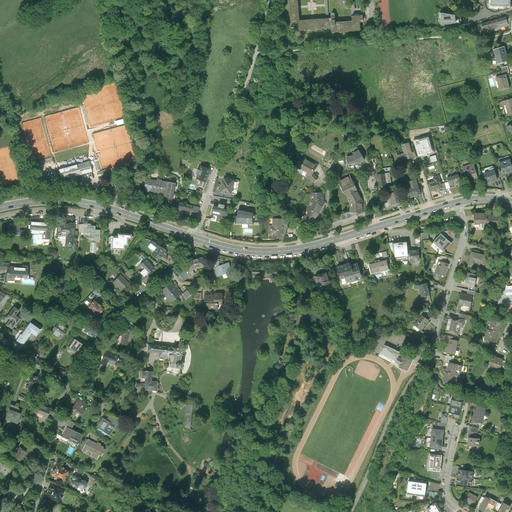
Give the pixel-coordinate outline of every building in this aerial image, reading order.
[(291,0),(293,20),(298,20),(299,30),(335,28),(335,32),(363,30),(363,20),(366,20),(366,15),(355,16),(355,21),(338,22),(337,13),(337,12),(336,11),(335,11),(335,12),(334,12),(334,13),(334,18),(331,18),(329,19),(302,20),(300,0),(291,0)] [(485,6),(481,3),(476,9),(478,11),(480,9),(482,10),(485,6)] [(460,15),(442,12),(443,24),(464,23),(463,17),(461,17),(460,15)] [(509,15),(485,22),(487,29),(500,25),(499,23),(511,20),(509,15)] [(493,50),(495,57),(506,54),(504,47),(493,50)] [(508,61),(506,54),(495,57),(497,64),(499,63),(507,61),(508,61)] [(507,66),(501,67),(503,74),(509,72),(507,66)] [(506,75),(496,78),(499,91),(509,89),(506,75)] [(511,99),(501,102),(502,106),(506,105),(508,115),(511,114),(511,99)] [(428,136),(414,141),(419,155),(433,151),(428,136)] [(412,153),(408,142),(402,144),(404,153),(397,155),(397,153),(393,154),(396,162),(413,157),(412,153)] [(359,149),(354,152),(355,154),(353,155),(346,156),(348,166),(357,164),(365,160),(359,149)] [(309,173),(311,177),(316,171),(321,163),(307,155),(300,166),(303,167),(303,166),(310,170),(309,173)] [(511,167),(510,160),(499,163),(502,171),(503,174),(511,171),(511,167)] [(82,173),(95,170),(92,161),(80,165),(82,172),(82,173)] [(80,163),(61,168),(64,177),(82,172),(80,165),(80,163)] [(474,163),(462,166),(464,171),(467,170),(470,179),(478,177),(474,163)] [(207,180),(211,168),(202,165),(201,169),(199,168),(198,173),(200,173),(198,177),(207,180)] [(490,172),(484,174),(487,184),(494,182),(493,181),(497,180),(496,177),(494,170),(490,171),(490,172)] [(320,177),(316,171),(311,177),(315,181),(320,177)] [(377,174),(378,187),(386,185),(386,183),(384,173),(382,174),(377,174)] [(338,181),(346,196),(357,190),(349,175),(338,181)] [(458,175),(447,178),(448,182),(449,185),(460,183),(458,175)] [(439,176),(433,177),(434,180),(427,182),(429,188),(431,188),(432,191),(442,188),(441,184),(439,176)] [(159,179),(148,177),(147,185),(146,191),(168,195),(171,180),(159,178),(159,179)] [(238,180),(227,178),(227,181),(226,181),(223,192),(235,195),(238,180)] [(177,182),(171,180),(168,195),(174,196),(177,182)] [(416,180),(408,182),(410,187),(406,188),(408,197),(420,194),(416,180)] [(362,200),(357,190),(346,196),(350,204),(350,212),(356,213),(361,213),(362,200)] [(398,191),(389,194),(392,205),(402,202),(398,191)] [(311,203),(307,209),(318,214),(323,205),(323,194),(311,194),(311,203)] [(174,196),(168,195),(166,203),(195,209),(196,205),(196,204),(173,199),(174,196)] [(226,202),(220,201),(218,207),(213,206),(212,214),(218,216),(216,221),(224,223),(226,215),(227,215),(228,210),(224,209),(226,202)] [(313,223),(318,214),(307,209),(303,217),(297,221),(303,230),(313,223)] [(254,214),(238,211),(237,217),(234,216),(233,219),(236,220),(236,225),(243,225),(243,229),(248,229),(248,225),(254,225),(254,214)] [(350,212),(330,218),(331,224),(356,216),(356,213),(350,212)] [(487,214),(474,213),(474,224),(487,224),(487,215),(487,214)] [(500,215),(487,215),(487,224),(487,225),(490,225),(499,225),(500,215)] [(281,219),(272,219),(272,226),(268,226),(268,235),(281,236),(281,224),(281,219)] [(52,223),(29,221),(28,233),(39,234),(39,230),(43,231),(43,239),(51,240),(52,223)] [(14,224),(9,224),(8,233),(13,233),(13,235),(22,235),(22,230),(19,230),(19,223),(14,223),(14,224)] [(75,223),(58,223),(57,236),(66,237),(66,247),(73,247),(74,240),(74,232),(75,223)] [(84,225),(79,225),(78,232),(84,233),(84,234),(89,234),(89,239),(94,239),(94,241),(100,241),(101,230),(95,230),(96,226),(91,226),(91,224),(84,224),(84,225)] [(118,231),(118,234),(111,234),(111,249),(124,249),(124,245),(127,245),(128,238),(131,238),(131,232),(118,231)] [(437,245),(443,251),(450,243),(441,234),(433,243),(436,245),(437,245)] [(159,246),(153,242),(149,247),(155,252),(153,256),(160,260),(166,250),(159,246)] [(407,252),(406,243),(402,243),(402,242),(392,243),(392,244),(394,251),(396,258),(396,261),(408,259),(407,252)] [(413,251),(407,252),(408,259),(410,259),(410,261),(419,260),(418,250),(418,249),(413,250),(413,251)] [(487,255),(471,252),(468,266),(475,268),(476,263),(485,265),(487,255)] [(154,267),(145,258),(136,267),(140,272),(144,276),(154,267)] [(192,270),(196,267),(204,266),(203,258),(194,260),(185,266),(188,270),(189,272),(192,270)] [(386,261),(369,265),(371,274),(384,270),(388,269),(386,261)] [(444,263),(439,261),(438,261),(435,273),(433,277),(435,279),(437,280),(439,279),(440,275),(444,276),(448,264),(444,263)] [(10,264),(0,263),(0,270),(8,270),(7,279),(13,279),(13,278),(28,278),(28,267),(23,267),(23,268),(10,267),(10,264)] [(228,266),(228,263),(219,266),(218,266),(218,268),(213,269),(214,271),(213,271),(214,274),(215,278),(235,271),(234,268),(235,268),(234,264),(228,266)] [(349,264),(337,267),(342,285),(362,279),(357,263),(350,266),(349,264)] [(188,270),(180,275),(184,281),(195,274),(192,270),(189,272),(188,270)] [(146,277),(144,276),(140,272),(135,277),(141,282),(146,277)] [(476,274),(468,272),(465,285),(474,287),(476,278),(475,278),(476,274)] [(329,282),(327,273),(315,276),(318,284),(319,284),(321,291),(332,288),(330,281),(329,282)] [(129,284),(121,276),(113,284),(115,286),(117,288),(118,287),(122,291),(129,284)] [(179,294),(171,284),(162,292),(170,301),(179,294)] [(430,299),(426,284),(419,286),(419,289),(421,297),(427,295),(428,300),(430,299)] [(507,284),(498,285),(499,297),(497,297),(498,304),(506,303),(506,304),(511,303),(511,286),(507,287),(507,284)] [(102,293),(98,288),(82,304),(87,308),(88,307),(96,299),(102,293)] [(191,295),(187,291),(182,294),(186,299),(191,295)] [(61,303),(50,292),(47,295),(58,306),(61,303)] [(213,295),(205,295),(205,302),(207,302),(207,308),(208,309),(217,309),(217,302),(222,302),(222,295),(221,294),(214,294),(215,299),(213,299),(213,295)] [(470,307),(473,296),(467,295),(461,294),(458,304),(461,305),(470,307)] [(102,305),(96,299),(88,307),(97,317),(104,310),(101,307),(102,305)] [(19,311),(14,307),(7,318),(10,320),(6,326),(12,330),(16,324),(17,325),(21,319),(16,316),(19,311)] [(422,315),(426,319),(431,313),(427,308),(420,314),(422,316),(422,315)] [(134,314),(128,322),(133,326),(139,317),(134,314)] [(426,319),(422,315),(422,316),(414,325),(421,331),(429,321),(426,319)] [(459,319),(449,317),(446,332),(458,335),(460,327),(463,327),(464,320),(459,319)] [(491,319),(488,329),(497,332),(499,333),(502,322),(491,319)] [(41,331),(30,323),(23,334),(15,328),(9,337),(16,342),(13,345),(20,350),(22,347),(31,334),(37,337),(41,331)] [(68,330),(57,323),(51,332),(61,339),(68,330)] [(90,327),(87,327),(84,331),(94,338),(97,333),(90,327)] [(132,332),(125,327),(123,330),(122,329),(119,332),(123,335),(121,343),(128,345),(132,332)] [(494,342),(497,332),(488,329),(487,329),(484,339),(494,342)] [(452,340),(446,338),(443,352),(455,354),(458,341),(452,340)] [(83,345),(74,339),(68,348),(77,354),(83,345)] [(407,352),(387,343),(383,352),(399,359),(401,355),(404,357),(407,352)] [(182,349),(148,345),(147,352),(160,353),(160,356),(170,358),(170,361),(169,361),(169,367),(181,369),(182,362),(180,362),(182,349)] [(41,347),(37,353),(42,357),(46,351),(41,347)] [(109,354),(105,352),(102,358),(103,358),(101,364),(105,365),(107,361),(120,366),(122,361),(118,359),(118,358),(118,356),(113,354),(112,356),(109,355),(109,354)] [(416,357),(407,352),(404,357),(401,355),(399,359),(398,361),(411,367),(416,357)] [(503,359),(491,356),(488,365),(500,369),(502,361),(503,359)] [(504,362),(502,361),(500,369),(498,373),(506,376),(511,358),(506,356),(504,362)] [(97,365),(91,362),(88,367),(94,371),(97,365)] [(461,366),(449,363),(446,372),(458,375),(459,375),(461,366)] [(152,372),(142,371),(140,383),(136,383),(136,388),(140,388),(140,390),(141,390),(144,390),(157,391),(158,382),(151,382),(152,372)] [(445,372),(443,382),(455,385),(458,375),(446,372),(445,372)] [(25,388),(26,390),(28,391),(30,390),(33,391),(36,381),(36,380),(37,380),(38,378),(37,377),(36,376),(35,377),(32,376),(31,378),(29,378),(27,383),(29,384),(28,385),(26,386),(25,388)] [(87,405),(77,399),(72,408),(73,409),(77,411),(82,414),(87,405)] [(452,399),(450,405),(461,408),(463,401),(452,399)] [(47,419),(50,409),(36,404),(32,413),(47,419)] [(460,414),(461,408),(450,405),(449,412),(460,414)] [(487,408),(478,405),(476,412),(475,411),(474,416),(475,416),(474,421),(483,423),(487,408)] [(74,418),(77,411),(73,409),(69,415),(74,418)] [(16,423),(19,414),(9,410),(6,419),(16,423)] [(107,421),(103,419),(98,427),(106,432),(107,429),(109,430),(113,425),(115,426),(118,421),(110,416),(107,421)] [(448,418),(442,416),(441,422),(439,422),(438,425),(446,427),(448,418)] [(67,427),(72,429),(74,423),(68,421),(62,433),(64,434),(67,428),(67,427)] [(479,429),(471,427),(469,432),(470,432),(468,437),(470,437),(478,438),(479,434),(478,433),(479,429)] [(82,435),(67,428),(64,434),(62,437),(78,445),(82,435)] [(439,429),(434,429),(433,438),(444,439),(445,431),(439,430),(439,429)] [(482,439),(478,438),(470,437),(469,445),(481,447),(482,439)] [(443,447),(444,439),(433,438),(432,447),(437,447),(437,446),(443,447)] [(96,444),(88,439),(81,451),(85,453),(87,450),(92,452),(90,456),(97,459),(99,455),(101,456),(104,450),(102,448),(103,447),(100,445),(100,444),(97,442),(96,444)] [(27,453),(20,448),(13,456),(20,462),(27,453)] [(428,469),(435,469),(439,470),(441,457),(429,455),(428,469)] [(0,463),(0,474),(2,476),(3,474),(8,477),(13,467),(6,464),(5,466),(0,463)] [(310,466),(306,477),(319,483),(321,480),(324,481),(327,475),(337,479),(339,473),(326,467),(325,471),(314,467),(314,468),(310,466)] [(61,469),(58,467),(55,472),(54,471),(52,475),(64,482),(69,473),(65,470),(65,469),(62,467),(61,469)] [(458,470),(457,477),(472,479),(473,472),(464,470),(458,470)] [(73,478),(73,480),(75,482),(73,483),(72,486),(74,487),(76,487),(78,489),(80,488),(81,490),(85,490),(88,488),(88,484),(86,481),(82,481),(79,477),(77,478),(77,477),(75,477),(73,478)] [(471,486),(472,479),(457,477),(457,484),(471,486)] [(415,496),(417,482),(408,481),(406,495),(415,496)] [(426,483),(417,482),(415,496),(424,497),(426,483)] [(51,485),(49,491),(54,493),(52,496),(55,498),(54,500),(59,503),(61,500),(62,500),(63,497),(62,497),(65,491),(54,486),(53,487),(51,485)] [(469,492),(464,501),(473,506),(478,497),(469,492)] [(485,497),(479,509),(484,511),(489,503),(491,500),(489,499),(485,497)] [(491,511),(493,511),(492,511),(505,511),(507,510),(508,510),(509,508),(510,507),(503,502),(497,511),(496,511),(492,510),(491,511)] [(430,507),(430,508),(426,510),(427,511),(440,511),(436,503),(430,507)]
